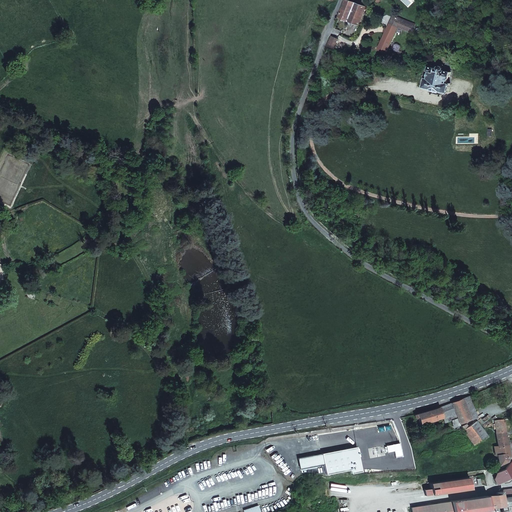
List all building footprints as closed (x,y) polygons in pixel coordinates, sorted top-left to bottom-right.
[(341,19),(342,18),(359,25),(365,7),(346,0),(345,0),(339,17),(339,19),(341,19)] [(387,29),(386,33),(379,49),(387,53),(398,27),(413,33),(416,24),(393,15),(387,29)] [(329,45),(334,47),(337,38),(332,36),(329,45)] [(426,78),(423,88),(448,93),(450,84),(447,83),(449,77),(450,77),(452,71),(444,69),(445,66),(445,64),(444,62),(443,62),(439,60),(437,67),(430,65),(428,71),(429,71),(428,78),(426,78)] [(415,418),(417,418),(417,419),(418,419),(420,425),(437,420),(443,418),(444,423),(451,421),(453,428),(456,427),(456,425),(474,418),(477,417),(469,396),(434,410),(417,414),(414,415),(415,418)] [(469,427),(476,421),(474,418),(456,425),(456,427),(457,429),(461,427),(467,424),(469,427)] [(494,420),(495,429),(495,432),(506,431),(504,419),(494,420)] [(469,427),(467,424),(461,427),(465,432),(464,433),(466,435),(467,434),(474,444),(487,436),(476,421),(469,427)] [(496,455),(506,453),(507,457),(510,456),(508,447),(509,446),(506,431),(495,432),(497,446),(493,447),(494,455),(496,455)] [(506,453),(496,455),(498,466),(506,462),(507,461),(508,460),(507,457),(506,453)] [(509,478),(511,476),(511,475),(511,460),(505,469),(496,473),(498,476),(497,477),(494,479),(496,484),(504,481),(509,478)] [(425,490),(425,496),(471,489),(469,476),(430,482),(430,489),(425,490)] [(511,511),(511,488),(504,489),(503,489),(502,491),(496,492),(496,495),(489,496),(490,507),(500,506),(502,511),(511,511)] [(471,511),(482,510),(482,511),(496,511),(496,509),(490,510),(489,507),(487,496),(411,508),(411,511),(471,511)]
